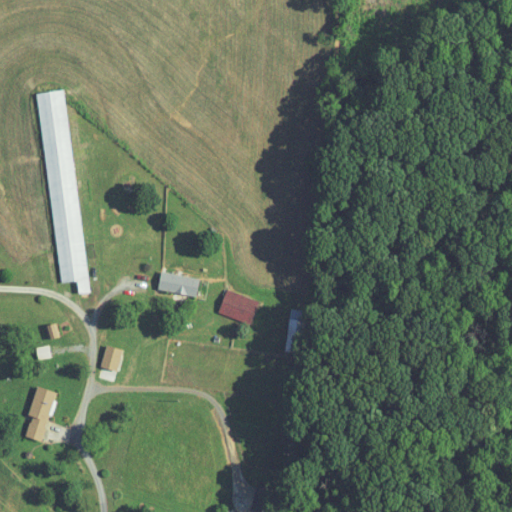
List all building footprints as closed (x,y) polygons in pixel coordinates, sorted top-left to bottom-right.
[(36,92),(60,283),(77,281),(79,292),(89,291),(64,89),(36,92)] [(158,288),(197,296),(201,278),(162,270),(158,288)] [(260,300),(227,289),(219,312),(252,324),(260,300)] [(304,353),(306,310),(289,309),(287,352),(304,353)] [(47,339),(59,337),(56,323),(45,325),(47,339)] [(101,365),(118,370),(124,348),(107,343),(101,365)] [(23,435),(44,441),(58,391),(38,385),(23,435)] [(264,511),(268,511),(276,487),(258,482),(251,508),(264,511)]
